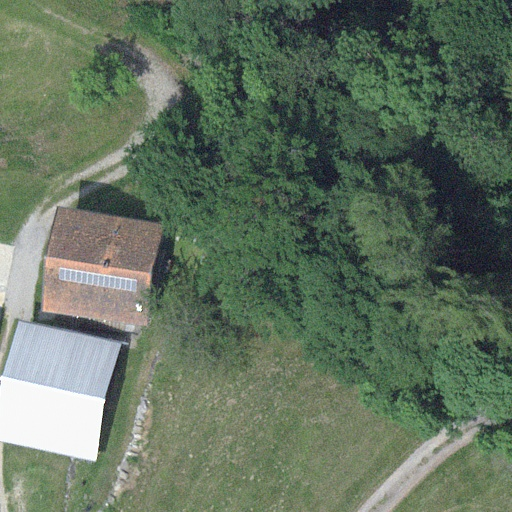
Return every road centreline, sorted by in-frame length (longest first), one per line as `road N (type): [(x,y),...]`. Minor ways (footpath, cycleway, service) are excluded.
road 1 (track): [(0,359),(28,227),(45,204),(162,121)]
road 2 (track): [(373,511),(454,431),(511,408)]
